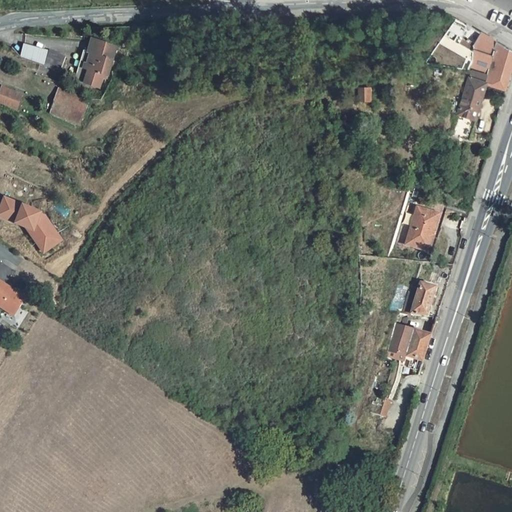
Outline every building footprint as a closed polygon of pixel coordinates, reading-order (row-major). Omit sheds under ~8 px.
[(504,92),(511,64),(511,53),(466,26),(460,39),(473,46),(467,75),(484,83),(504,92)] [(105,80),(108,80),(118,51),(93,42),(90,55),(86,54),(76,81),(101,91),(105,80)] [(66,58),(27,47),(23,61),(59,73),(66,58)] [(472,121),(484,83),(467,75),(455,115),(472,121)] [(3,86),(0,92),(0,100),(16,107),(22,95),(3,86)] [(50,112),(79,126),(89,105),(61,92),(50,112)] [(361,93),(350,93),(350,105),(360,105),(361,93)] [(0,214),(25,225),(33,228),(31,233),(36,240),(41,237),(49,238),(57,232),(44,214),(39,212),(40,211),(4,196),(0,206),(0,214)] [(438,215),(416,210),(406,246),(430,251),(438,215)] [(41,237),(36,240),(43,250),(60,237),(57,232),(49,238),(41,237)] [(0,303),(14,313),(26,295),(7,283),(6,284),(0,280),(0,303)] [(420,289),(410,320),(426,322),(435,293),(420,289)] [(386,356),(389,357),(396,330),(393,329),(386,356)] [(429,340),(396,330),(389,357),(402,361),(416,364),(421,366),(429,340)] [(400,371),(413,374),(416,364),(402,361),(400,371)] [(371,413),(385,418),(392,403),(377,398),(371,413)]
